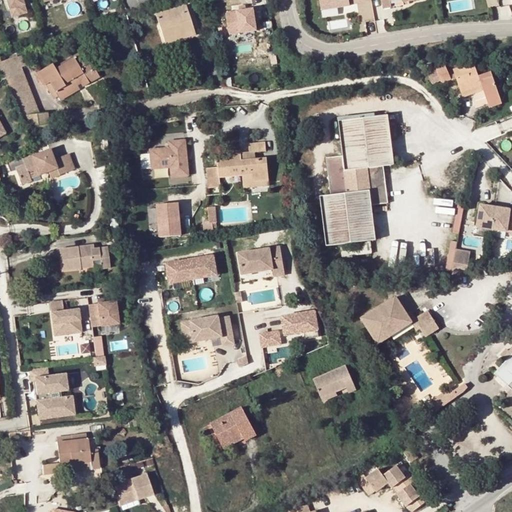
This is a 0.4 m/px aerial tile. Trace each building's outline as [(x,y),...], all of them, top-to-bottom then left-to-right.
[(5,0),(12,18),(27,13),(22,0),(5,0)] [(350,6),(349,0),(319,0),(321,11),(350,6)] [(380,0),(383,9),(392,7),(391,1),(397,0),(407,0),(408,2),(417,0),(380,0)] [(186,4),(155,14),(164,44),(196,34),(186,4)] [(256,31),(228,35),(231,57),(259,53),(256,31)] [(83,51),(78,54),(84,65),(89,62),(83,51)] [(54,92),(73,81),(77,79),(80,84),(82,88),(99,78),(89,62),(84,65),(78,54),(53,68),(51,65),(38,73),(49,92),(52,90),(54,92)] [(14,56),(0,61),(0,64),(7,79),(22,73),(20,68),(25,66),(21,56),(15,58),(14,56)] [(473,64),(453,70),(454,74),(449,76),(450,81),(456,79),(461,93),(463,98),(475,94),(483,91),(488,105),(501,100),(491,72),(478,76),(473,64)] [(445,65),(435,69),(440,82),(441,85),(450,81),(449,76),(445,65)] [(435,69),(427,72),(432,85),(440,82),(435,69)] [(35,107),(22,73),(7,79),(19,108),(35,107)] [(483,91),(475,94),(475,109),(488,105),(483,91)] [(502,104),(501,100),(488,105),(489,109),(502,104)] [(35,107),(19,108),(26,126),(48,124),(46,113),(36,114),(35,107)] [(338,122),(342,157),(326,158),(331,196),(320,197),(327,247),(375,241),(371,205),(387,204),(383,166),(393,165),(387,116),(338,122)] [(164,150),(148,151),(150,171),(169,168),(170,178),(186,177),(182,141),(166,143),(166,147),(164,150)] [(249,154),(266,152),(265,143),(248,144),(249,154)] [(31,181),(30,178),(28,174),(47,168),(48,172),(49,174),(58,170),(59,174),(75,169),(68,153),(54,158),(50,149),(23,159),(25,163),(15,167),(21,184),(31,181)] [(267,158),(266,152),(249,154),(241,154),(241,161),(267,158)] [(252,181),(269,179),(267,158),(241,161),(241,154),(217,157),(218,167),(207,168),(209,189),(220,187),(219,178),(242,176),(251,176),(252,181)] [(28,174),(30,178),(48,172),(47,168),(28,174)] [(251,176),(242,176),(243,188),(270,186),(269,179),(252,181),(251,176)] [(113,190),(102,191),(103,206),(114,204),(113,190)] [(129,191),(119,192),(121,206),(131,205),(129,191)] [(479,202),(474,224),(511,231),(511,213),(507,212),(508,208),(479,202)] [(177,203),(156,205),(160,237),(180,235),(177,203)] [(215,207),(208,207),(209,221),(209,223),(213,223),(217,223),(215,207)] [(209,221),(203,221),(204,231),(213,231),(213,223),(209,223),(209,221)] [(108,247),(95,248),(91,249),(91,245),(60,249),(63,271),(94,267),(93,260),(100,260),(102,269),(111,268),(108,247)] [(280,247),(238,254),(241,275),(272,269),(274,276),(285,274),(280,247)] [(470,251),(456,249),(452,275),(467,270),(470,251)] [(211,257),(164,265),(168,284),(214,275),(211,257)] [(241,292),(235,293),(236,303),(243,302),(241,292)] [(378,344),(411,323),(412,322),(415,319),(410,312),(407,314),(395,297),(361,319),(378,344)] [(115,301),(88,305),(91,328),(118,324),(115,301)] [(62,302),(50,304),(54,336),(80,333),(77,310),(63,311),(62,302)] [(430,315),(428,311),(415,319),(412,322),(411,323),(417,333),(421,331),(417,324),(430,315)] [(313,312),(280,317),(283,335),(302,332),(303,338),(316,336),(313,312)] [(439,328),(430,315),(417,324),(421,331),(430,326),(433,331),(439,328)] [(221,347),(231,344),(225,317),(215,319),(214,317),(178,325),(183,346),(219,338),(221,347)] [(430,326),(421,331),(425,337),(433,331),(430,326)] [(276,331),(266,333),(267,338),(264,338),(265,341),(259,342),(260,347),(279,344),(276,331)] [(266,333),(258,335),(259,342),(265,341),(264,338),(267,338),(266,333)] [(511,353),(494,374),(511,390),(511,353)] [(103,357),(91,359),(92,368),(105,367),(103,357)] [(244,358),(232,360),(236,368),(245,365),(244,358)] [(313,379),(321,398),(336,392),(346,388),(348,393),(356,390),(346,365),(313,379)] [(37,394),(38,394),(68,390),(65,374),(48,376),(47,368),(29,370),(31,381),(36,382),(37,394)] [(451,387),(445,391),(451,400),(457,396),(451,387)] [(451,400),(445,391),(421,408),(427,417),(451,400)] [(336,392),(321,398),(323,402),(338,395),(336,392)] [(38,400),(36,401),(39,419),(75,414),(72,396),(38,400)] [(256,436),(241,408),(210,424),(220,443),(240,434),(243,439),(244,442),(256,436)] [(224,449),(243,439),(240,434),(220,443),(224,449)] [(71,442),(56,443),(58,464),(59,466),(82,463),(83,471),(99,469),(97,450),(88,451),(87,440),(85,440),(85,435),(70,437),(71,442)] [(415,454),(408,444),(402,449),(409,459),(415,454)] [(82,463),(59,466),(60,473),(83,471),(82,463)] [(398,476),(389,463),(363,481),(357,472),(350,477),(362,494),(369,489),(370,490),(382,481),(386,487),(387,486),(392,493),(391,494),(400,506),(401,505),(405,511),(423,500),(418,493),(413,496),(404,484),(409,481),(403,473),(398,476)] [(59,466),(58,464),(45,466),(46,475),(60,473),(59,466)] [(137,498),(138,500),(154,494),(147,473),(117,483),(116,489),(120,504),(137,498)] [(24,493),(24,484),(13,485),(11,486),(12,494),(24,493)] [(137,498),(120,504),(120,507),(138,500),(137,498)]
